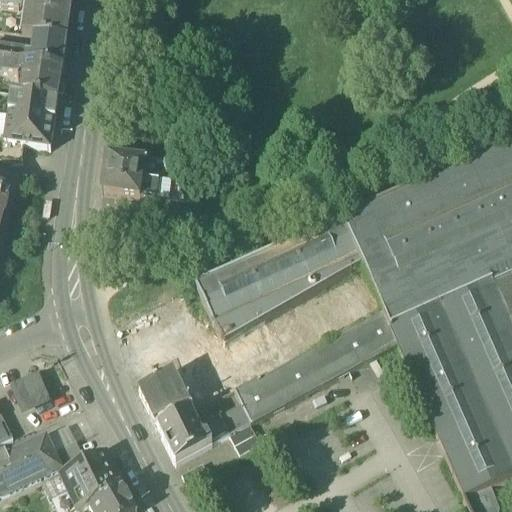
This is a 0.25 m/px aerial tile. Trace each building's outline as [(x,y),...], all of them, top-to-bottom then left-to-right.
[(22,10),(27,11),(28,1),(22,0),(0,0),(0,11),(21,15),(22,10)] [(71,7),(28,1),(27,11),(22,40),(35,42),(66,47),(71,7)] [(61,77),(66,47),(35,42),(32,63),(29,62),(29,58),(28,57),(0,52),(0,67),(25,71),(61,77)] [(19,81),(24,82),(25,71),(0,67),(0,82),(18,85),(19,81)] [(61,77),(25,71),(24,82),(21,101),(57,106),(61,77)] [(50,154),(57,106),(21,101),(12,99),(9,120),(6,142),(5,147),(5,148),(25,151),(50,154)] [(0,140),(6,142),(9,120),(0,118),(0,140)] [(0,166),(7,170),(23,169),(25,151),(5,148),(5,147),(0,146),(0,166)] [(397,352),(464,505),(491,494),(511,485),(511,148),(194,291),(212,330),(213,332),(224,349),(242,339),(361,273),(382,318),(397,351),(396,352),(397,352)] [(101,199),(139,204),(144,166),(106,162),(101,199)] [(162,168),(144,166),(139,204),(175,209),(186,210),(162,168)] [(165,233),(183,241),(199,235),(186,210),(175,209),(175,211),(165,233)] [(310,357),(267,381),(284,413),(397,352),(396,352),(397,351),(382,318),(310,357)] [(9,390),(21,419),(50,408),(38,378),(9,390)] [(250,431),(284,413),(267,381),(267,380),(233,397),(241,413),(250,429),(250,431)] [(6,401),(0,404),(0,450),(41,432),(33,414),(37,413),(28,389),(5,398),(6,401)] [(208,431),(206,442),(211,450),(250,429),(241,413),(208,431)] [(158,436),(161,442),(194,426),(191,419),(158,436)] [(211,451),(211,450),(206,442),(200,440),(194,426),(161,442),(175,471),(211,451)] [(45,441),(53,457),(75,447),(67,431),(45,441)] [(229,442),(234,452),(255,440),(250,431),(229,442)] [(255,440),(234,452),(240,461),(261,450),(255,440)] [(0,458),(0,482),(53,457),(45,441),(6,460),(5,457),(0,458)] [(80,458),(75,447),(53,457),(58,468),(80,458)] [(0,482),(0,502),(61,473),(58,468),(53,457),(0,482)] [(60,480),(68,498),(74,511),(89,511),(119,489),(104,459),(60,480)] [(202,469),(181,481),(186,490),(207,479),(202,469)] [(68,498),(60,480),(43,487),(51,505),(68,498)] [(132,511),(119,489),(89,511),(132,511)] [(498,511),(491,494),(464,505),(462,505),(465,511),(498,511)] [(54,511),(74,511),(68,498),(51,505),(54,511)]
